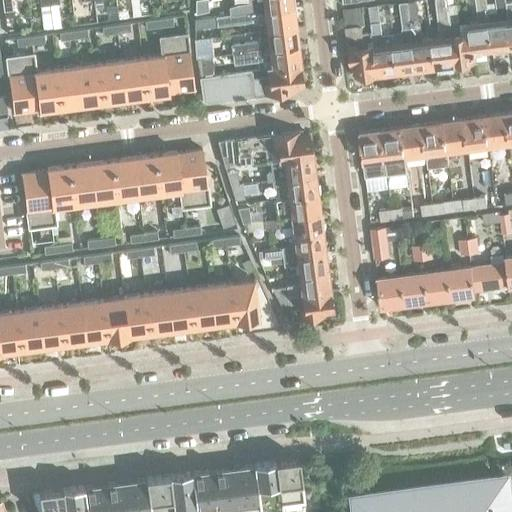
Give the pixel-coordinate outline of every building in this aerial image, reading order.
[(10,0),(1,0),(3,12),(12,10),(10,0)] [(49,0),(40,0),(41,5),(44,28),(52,27),(50,4),(49,0)] [(208,11),(207,0),(195,0),(195,13),(208,11)] [(238,2),(229,4),(230,12),(293,4),(292,0),(249,0),(238,2)] [(402,31),(392,32),(397,70),(416,68),(409,11),(407,0),(406,0),(399,1),(402,26),(402,27),(402,31)] [(417,10),(416,0),(407,0),(409,11),(417,10)] [(435,0),(440,35),(431,36),(435,65),(454,63),(446,0),(435,0)] [(446,0),(454,63),(473,60),(476,60),(475,52),(472,52),(470,31),(469,31),(460,32),(457,2),(454,3),(453,0),(446,0)] [(468,20),(467,21),(469,31),(470,31),(472,52),(475,52),(492,50),(487,11),(488,11),(486,0),(475,0),(478,19),(468,20)] [(488,11),(487,11),(492,50),(511,47),(504,0),(495,0),(496,4),(497,10),(488,11)] [(369,4),(368,4),(372,31),(378,72),(397,70),(392,32),(382,33),(379,3),(369,4)] [(230,12),(216,14),(217,24),(265,18),(266,27),(295,24),(293,4),(230,12)] [(354,7),(344,8),(346,25),(345,25),(347,44),(347,45),(349,45),(350,55),(351,66),(356,66),(357,75),(378,72),(372,31),(371,31),(363,32),(362,26),(361,26),(361,23),(364,23),(362,5),(354,7)] [(409,11),(416,68),(435,65),(431,36),(421,37),(419,20),(417,10),(409,11)] [(172,16),(158,18),(160,26),(173,24),(172,16)] [(158,18),(144,20),(145,28),(160,26),(158,18)] [(129,22),(115,24),(116,32),(130,30),(129,22)] [(115,24),(101,26),(102,33),(116,32),(115,24)] [(259,38),(230,42),(232,51),(298,43),(295,24),(266,27),(258,29),(259,38)] [(86,28),(73,29),(74,37),(87,35),(86,28)] [(73,29),(58,31),(59,39),(74,37),(73,29)] [(187,32),(159,36),(162,53),(163,52),(168,91),(192,88),(194,87),(192,77),(189,52),(187,33),(187,32)] [(44,33),(29,35),(30,43),(45,41),(44,33)] [(29,35),(16,37),(17,45),(30,43),(29,35)] [(298,43),(232,51),(233,62),(257,59),(258,68),(267,66),(300,62),(298,43)] [(33,52),(6,56),(8,76),(13,111),(38,108),(33,69),(35,69),(33,52)] [(162,53),(141,55),(147,95),(169,92),(168,91),(163,52),(162,53)] [(141,55),(120,58),(125,98),(147,95),(141,55)] [(120,58),(98,61),(104,101),(125,98),(120,58)] [(98,61),(77,64),(82,103),(104,101),(98,61)] [(251,68),(199,76),(200,81),(203,101),(254,95),(264,94),(270,93),(271,93),(295,90),(294,85),(302,84),(300,66),(301,66),(300,62),(267,66),(267,72),(268,72),(268,74),(252,76),(251,68)] [(77,64),(56,66),(61,106),(82,103),(77,64)] [(35,69),(33,69),(38,108),(39,109),(61,106),(56,66),(35,69)] [(505,111),(484,113),(488,146),(509,143),(505,111)] [(484,113),(463,116),(468,148),(488,146),(484,113)] [(463,116),(442,119),(447,151),(468,148),(463,116)] [(442,119),(422,122),(426,154),(428,166),(449,164),(447,151),(442,119)] [(422,122),(401,124),(405,157),(426,154),(422,122)] [(401,124),(380,127),(384,160),(385,159),(387,173),(407,171),(405,157),(401,124)] [(380,127),(359,130),(365,176),(387,173),(385,159),(384,160),(380,127)] [(269,159),(313,153),(312,149),(310,132),(301,134),(300,130),(217,140),(224,165),(252,162),(250,149),(263,147),(265,161),(269,160),(269,159)] [(202,148),(176,151),(181,188),(179,189),(181,205),(208,202),(202,148)] [(176,149),(154,152),(159,191),(179,189),(181,188),(176,151),(176,149)] [(154,152),(133,155),(138,194),(159,191),(154,152)] [(269,159),(269,160),(270,169),(267,170),(265,172),(266,180),(272,179),(272,178),(315,172),(313,153),(269,159)] [(133,155),(111,158),(116,197),(138,194),(133,155)] [(111,158),(90,160),(95,200),(116,197),(111,158)] [(90,160),(68,163),(74,203),(95,200),(90,160)] [(68,163),(46,166),(47,168),(52,205),(74,203),(68,163)] [(47,168),(21,171),(28,226),(54,222),(52,205),(47,168)] [(226,171),(230,183),(238,182),(236,170),(226,171)] [(272,178),(272,179),(273,188),(277,188),(278,197),(317,192),(315,172),(272,178)] [(238,182),(230,183),(235,199),(244,198),(242,182),(238,182)] [(274,197),(277,216),(320,211),(317,192),(278,197),(274,197)] [(474,195),(475,207),(487,205),(486,194),(474,195)] [(454,210),(464,209),(475,207),(474,195),(453,198),(454,210)] [(433,213),(445,211),(454,210),(453,198),(432,201),(433,213)] [(422,214),(433,213),(432,201),(420,202),(422,214)] [(248,205),(237,207),(242,221),(250,220),(248,205)] [(391,206),(392,218),(404,217),(402,205),(391,206)] [(381,220),(392,218),(391,206),(379,208),(381,220)] [(290,225),(291,234),(322,230),(320,211),(277,216),(277,217),(263,219),(264,228),(290,225)] [(511,231),(510,212),(499,214),(502,232),(511,231)] [(69,233),(78,232),(76,218),(67,219),(69,233)] [(186,226),(187,234),(201,232),(200,224),(186,226)] [(371,227),(375,256),(389,254),(386,225),(371,227)] [(173,236),(187,234),(186,226),(172,228),(173,236)] [(157,230),(143,231),(144,239),(158,238),(157,230)] [(264,258),(270,257),(270,256),(325,249),(322,230),(291,234),(293,244),(281,246),(263,248),(264,258)] [(144,239),(143,231),(129,233),(130,241),(144,239)] [(239,234),(225,236),(226,244),(240,242),(239,234)] [(114,235),(100,237),(101,245),(115,243),(114,235)] [(468,237),(470,252),(479,251),(477,235),(468,237)] [(212,246),(226,244),(225,236),(211,238),(212,246)] [(87,247),(101,245),(100,237),(86,239),(87,247)] [(460,253),(470,252),(468,237),(458,238),(460,253)] [(182,242),(183,250),(197,248),(196,240),(182,242)] [(71,241),(57,243),(58,251),(72,249),(71,241)] [(169,251),(183,250),(182,242),(168,243),(169,251)] [(431,242),(421,243),(423,258),(432,256),(431,242)] [(44,252),(58,251),(57,243),(43,245),(44,252)] [(423,258),(421,243),(412,244),(414,259),(423,258)] [(139,247),(140,255),(154,253),(153,245),(139,247)] [(126,257),(140,255),(139,247),(125,249),(126,257)] [(270,256),(270,257),(271,266),(283,265),(295,264),(296,272),(327,268),(325,249),(270,256)] [(96,253),(97,261),(111,259),(110,251),(96,253)] [(83,263),(97,261),(96,253),(82,255),(83,263)] [(53,258),(54,266),(68,265),(67,257),(53,258)] [(41,268),(54,266),(53,258),(40,260),(41,268)] [(472,264),(475,289),(509,284),(506,259),(472,264)] [(11,264),(12,272),(25,270),(24,262),(11,264)] [(475,289),(472,264),(472,262),(448,265),(452,297),(476,294),(475,289)] [(0,273),(12,272),(11,264),(0,265),(0,273)] [(424,268),(429,300),(452,297),(448,265),(424,268)] [(271,286),(275,295),(330,288),(327,268),(296,272),(297,282),(286,284),(271,286)] [(401,271),(405,303),(429,300),(424,268),(401,271)] [(381,306),(405,303),(401,271),(377,275),(381,306)] [(252,277),(230,280),(236,320),(257,317),(252,277)] [(230,280),(209,282),(214,323),(236,320),(230,280)] [(209,282),(188,285),(193,325),(214,323),(209,282)] [(188,285),(166,288),(171,328),(193,325),(188,285)] [(166,288),(145,291),(150,331),(171,328),(166,288)] [(330,288),(275,295),(280,304),(289,303),(300,301),(301,307),(289,309),(291,319),(323,314),(323,311),(332,310),(330,292),(330,288)] [(145,291),(123,294),(129,334),(150,331),(145,291)] [(123,294),(102,297),(107,337),(129,334),(123,294)] [(102,297),(81,299),(86,340),(107,337),(102,297)] [(81,299),(59,302),(64,342),(86,340),(81,299)] [(59,302),(38,305),(43,345),(64,342),(59,302)] [(38,305),(16,308),(22,348),(43,345),(38,305)] [(16,308),(0,310),(0,349),(0,351),(22,348),(16,308)] [(274,460),(280,504),(280,505),(304,502),(298,457),(274,460)] [(253,463),(258,503),(259,506),(280,504),(274,460),(253,463)] [(511,511),(511,460),(505,462),(506,470),(493,472),(494,476),(363,494),(364,503),(355,504),(356,511),(511,511)] [(238,505),(247,504),(258,503),(253,463),(232,465),(238,505)] [(212,468),(217,508),(238,505),(232,465),(212,468)] [(191,470),(196,510),(217,508),(212,468),(191,470)] [(167,474),(172,511),(196,511),(196,510),(191,470),(167,474)] [(146,476),(150,511),(172,511),(167,474),(146,476)] [(125,479),(129,511),(150,511),(146,476),(125,479)] [(104,482),(108,511),(129,511),(125,479),(104,482)] [(84,484),(87,511),(108,511),(104,482),(84,484)] [(60,487),(62,511),(87,511),(84,484),(60,487)] [(41,511),(62,511),(60,487),(38,490),(41,511)]
